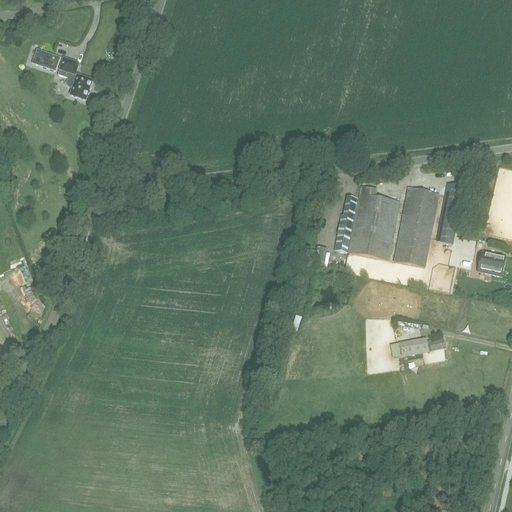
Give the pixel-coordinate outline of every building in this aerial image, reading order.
[(55,73),(60,59),(37,51),(32,65),(55,73)] [(85,102),(92,82),(75,76),(79,65),(63,60),(58,76),(68,80),(66,85),(68,88),(73,90),(70,96),(85,102)] [(448,186),(441,223),(456,226),(463,189),(449,186),(448,186)] [(388,262),(399,203),(375,199),(377,191),(362,188),(349,255),(388,262)] [(430,240),(439,196),(408,190),(394,263),(425,269),(430,240)] [(357,201),(347,199),(343,218),(342,217),(335,252),(347,254),(357,201)] [(502,278),(506,259),(482,254),(477,273),(502,278)] [(445,349),(442,338),(427,342),(426,339),(399,344),(402,359),(429,353),(428,353),(445,349)]
